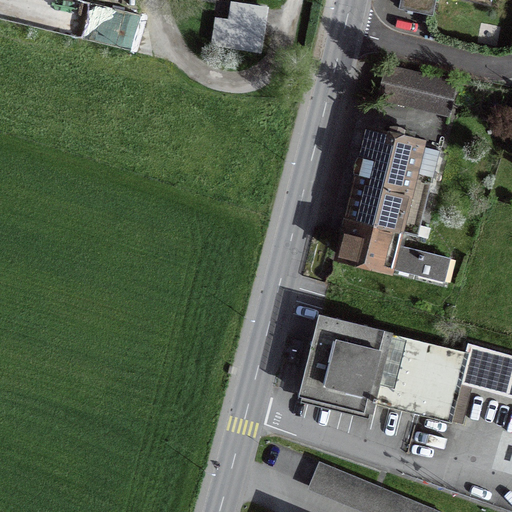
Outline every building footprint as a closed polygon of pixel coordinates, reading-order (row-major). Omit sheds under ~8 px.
[(403,0),(400,16),(436,23),(440,0),(491,0),(497,1),(496,0),(403,0)] [(232,24),(215,21),(212,45),(261,53),(267,15),(234,10),(232,24)] [(386,68),(378,100),(448,118),(456,85),(386,68)] [(370,133),(353,201),(346,227),(339,258),(441,284),(447,260),(393,246),(396,233),(415,238),(420,217),(437,150),(402,141),(404,131),(399,128),(394,127),(388,127),(387,132),(386,137),(370,133)] [(511,395),(511,359),(467,347),(465,355),(389,336),(389,335),(319,318),(300,395),(360,410),(370,413),(372,403),(449,422),(460,381),(511,395)] [(361,511),(434,511),(320,465),(309,491),(361,511)]
